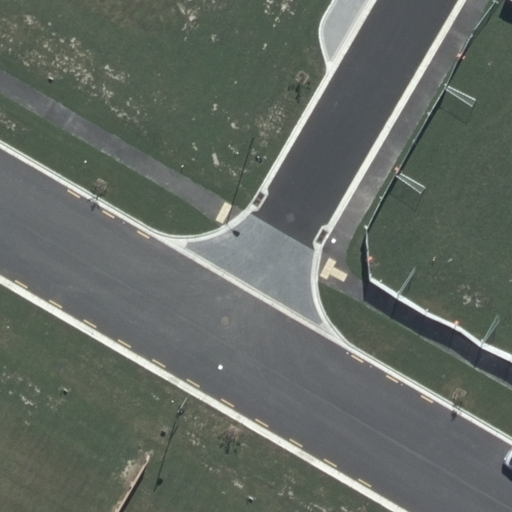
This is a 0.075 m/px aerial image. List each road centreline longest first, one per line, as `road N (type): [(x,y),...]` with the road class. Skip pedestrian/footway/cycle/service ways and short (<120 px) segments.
road 1 (residential): [(416,0),(220,339)]
road 2 (residential): [(511,508),(220,339)]
road 3 (residential): [(220,339),(0,211)]
